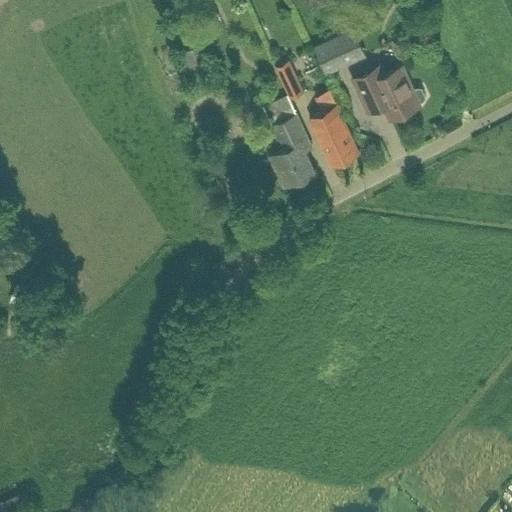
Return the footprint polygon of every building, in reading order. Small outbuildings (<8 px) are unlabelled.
[(365,50),(354,24),(314,43),(325,68),(365,50)] [(214,80),(198,43),(177,52),(193,89),(214,80)] [(218,54),(227,74),(245,66),(236,46),(218,54)] [(303,88),(289,57),(276,63),(291,94),(303,88)] [(384,70),(380,61),(352,74),(368,109),(383,102),(390,116),(421,102),(419,99),(423,97),(426,93),(422,85),(417,84),(413,86),(402,62),(384,70)] [(253,90),(247,73),(231,80),(238,96),(253,90)] [(359,148),(337,101),(309,114),(332,161),(359,148)] [(283,184),(314,169),(303,146),(310,142),(295,110),(270,121),(276,135),(281,133),(286,144),(268,153),(283,184)] [(50,294),(28,285),(20,304),(43,313),(50,294)]
